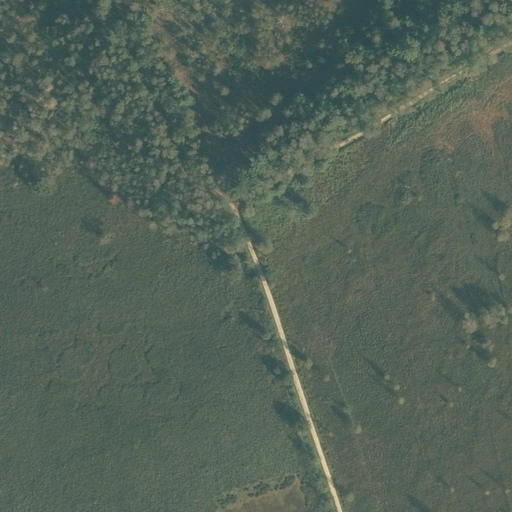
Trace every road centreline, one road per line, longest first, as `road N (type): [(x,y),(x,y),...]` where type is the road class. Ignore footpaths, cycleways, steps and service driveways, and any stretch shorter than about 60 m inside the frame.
road 1 (track): [(338,511),(227,196)]
road 2 (track): [(511,41),(263,186),(227,196)]
road 3 (track): [(227,196),(201,173),(111,0)]
